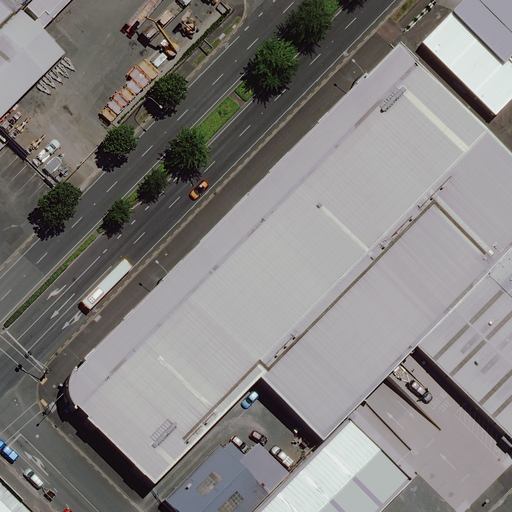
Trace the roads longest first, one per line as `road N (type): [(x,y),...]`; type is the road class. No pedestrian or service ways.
road 1 (secondary): [(373,0),(0,371)]
road 2 (secondary): [(0,300),(296,0)]
road 3 (tertiary): [(97,511),(0,415)]
